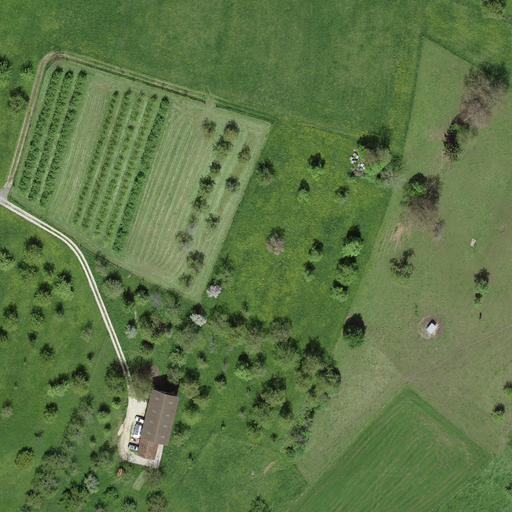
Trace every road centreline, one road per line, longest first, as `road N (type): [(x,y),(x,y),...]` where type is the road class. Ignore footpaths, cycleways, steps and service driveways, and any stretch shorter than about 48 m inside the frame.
road 1 (track): [(0,194),(39,77),(54,55),(214,100)]
road 2 (track): [(0,199),(75,249),(134,403),(124,446)]
